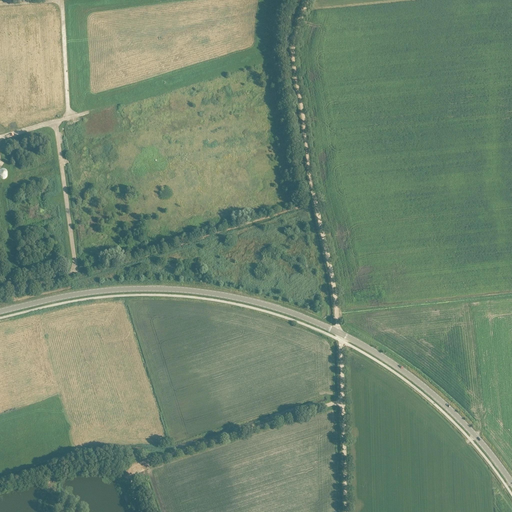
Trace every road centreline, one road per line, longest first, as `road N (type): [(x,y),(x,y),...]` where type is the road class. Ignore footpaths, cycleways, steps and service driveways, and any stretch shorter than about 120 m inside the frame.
road 1 (secondary): [(0,311),(144,288),(296,314),(426,388),(511,484)]
road 2 (track): [(307,0),(291,56),(337,308),(346,511)]
road 3 (track): [(342,400),(126,470)]
